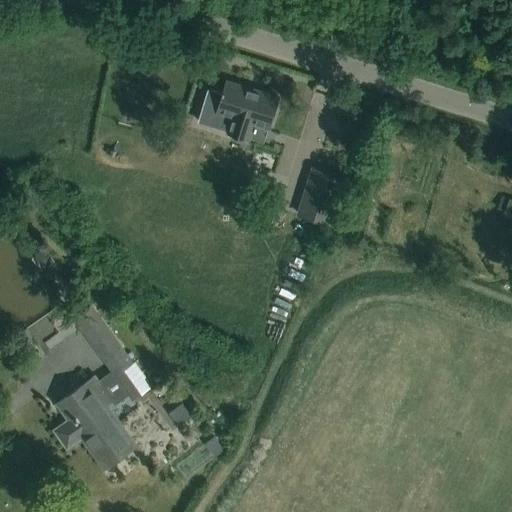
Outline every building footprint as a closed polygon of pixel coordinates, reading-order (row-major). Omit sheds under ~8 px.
[(203,106),(198,120),(228,129),(227,131),(250,138),(254,122),(268,126),(277,97),(227,81),(224,90),(222,89),(221,92),(208,88),(202,106),(203,106)] [(256,150),(251,167),(262,170),(259,179),(271,183),(278,157),(256,150)] [(311,166),(296,214),(331,225),(345,177),(311,166)] [(511,200),(508,199),(509,196),(502,194),(498,206),(504,209),(502,216),(511,219),(511,200)] [(82,437),(104,468),(105,469),(136,446),(107,405),(112,401),(114,405),(128,395),(132,400),(152,385),(92,303),(74,316),(111,371),(97,381),(93,375),(56,402),(69,419),(54,430),(67,448),(82,437)] [(158,385),(167,377),(147,353),(137,360),(158,385)] [(187,510),(198,493),(189,487),(178,505),(187,510)]
